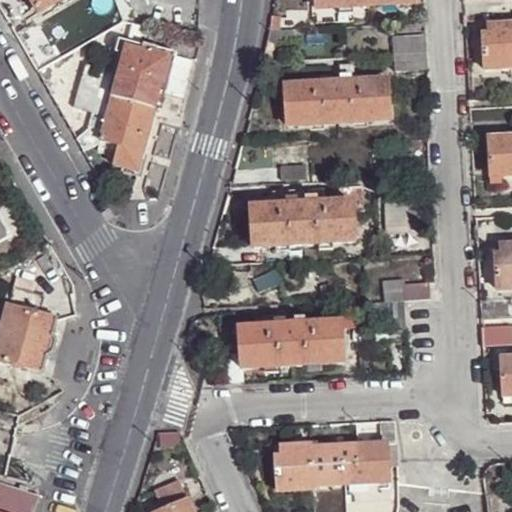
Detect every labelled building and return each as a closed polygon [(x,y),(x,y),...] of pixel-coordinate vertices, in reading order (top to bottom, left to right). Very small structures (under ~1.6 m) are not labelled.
[(30,0),(39,13),(60,0),(30,0)] [(314,0),(315,10),(417,4),(416,0),(314,0)] [(294,17),(271,19),(264,46),(296,44),(294,17)] [(11,29),(36,73),(44,68),(37,55),(42,53),(28,31),(25,33),(19,24),(11,29)] [(511,25),(488,28),(488,38),(482,39),(484,71),(511,69),(511,25)] [(426,36),(393,38),(395,72),(427,71),(426,36)] [(155,111),(160,94),(170,56),(170,54),(126,44),(111,98),(155,111)] [(176,99),(186,60),(170,56),(160,94),(176,99)] [(192,62),(186,60),(176,99),(181,101),(192,62)] [(44,68),(36,73),(56,106),(70,97),(51,64),(44,68)] [(285,87),(287,127),(391,121),(388,81),(356,83),(355,72),(339,72),(340,84),(285,87)] [(139,173),(155,111),(111,98),(99,142),(113,147),(118,147),(113,166),(139,173)] [(511,138),(488,140),(490,178),(511,177),(511,138)] [(109,159),(113,147),(99,142),(96,152),(105,155),(104,158),(109,159)] [(306,166),(280,168),(281,181),(307,179),(306,166)] [(408,227),(408,210),(407,198),(386,198),(387,228),(408,227)] [(353,242),(351,202),(248,207),(251,246),(353,242)] [(428,209),(408,210),(408,227),(428,226),(428,209)] [(511,245),(501,246),(500,256),(494,256),(496,291),(511,289),(511,245)] [(282,284),(277,271),(253,280),(258,294),(282,284)] [(322,301),(348,300),(347,286),(333,286),(333,281),(326,281),(326,286),(322,286),(322,301)] [(403,285),(404,302),(431,300),(430,284),(403,285)] [(9,309),(38,317),(44,298),(14,290),(9,309)] [(406,330),(404,302),(387,303),(389,331),(406,330)] [(1,336),(0,339),(0,362),(42,375),(56,320),(38,317),(9,309),(1,336)] [(339,311),(340,324),(340,330),(352,329),(351,311),(339,311)] [(340,330),(340,324),(238,330),(240,353),(227,354),(230,385),(242,384),(241,370),(343,364),(340,330)] [(509,326),(481,327),(482,344),(510,343),(509,326)] [(502,398),(511,397),(511,359),(500,360),(502,398)] [(380,446),(311,449),(311,447),(281,448),(282,458),(275,458),(277,494),(313,491),(313,489),(389,486),(386,446),(395,445),(394,424),(379,424),(380,446)] [(33,511),(39,497),(0,484),(0,511),(33,511)] [(168,511),(164,511),(191,511),(180,486),(161,495),(168,511)]
